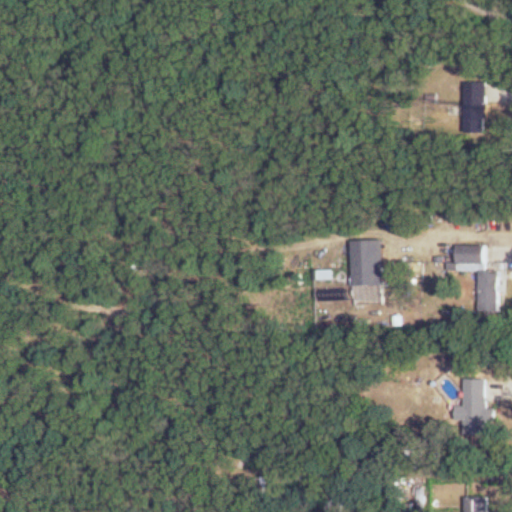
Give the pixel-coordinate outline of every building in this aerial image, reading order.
[(469,132),(489,132),(489,82),(469,82),(469,132)] [(356,239),(355,285),(386,286),(387,239),(356,239)] [(503,269),(490,269),(490,245),(460,244),(460,270),(483,270),(483,312),(503,313),(503,269)] [(490,408),(490,378),(469,378),(468,405),(459,405),(459,420),(468,420),(468,434),(490,434),(490,419),(499,419),(499,408),(490,408)] [(358,511),(361,493),(331,490),(328,511),(358,511)] [(491,511),(491,496),(469,496),(468,511),(491,511)]
